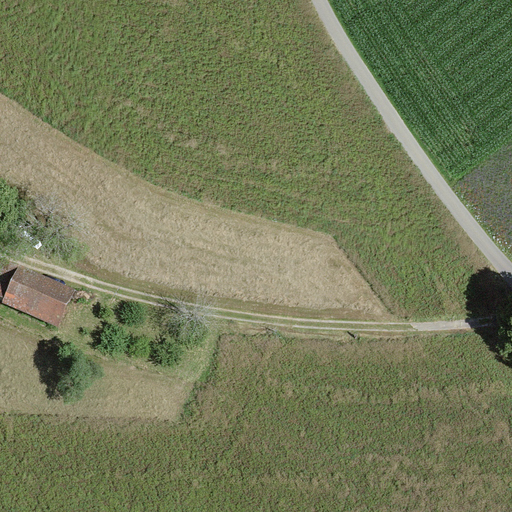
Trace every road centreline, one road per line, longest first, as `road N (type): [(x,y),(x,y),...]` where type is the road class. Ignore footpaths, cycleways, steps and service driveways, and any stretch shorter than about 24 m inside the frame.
road 1 (track): [(0,239),(79,281),(164,308),(280,325),(511,320)]
road 2 (unclassified): [(511,274),(421,161),(320,0)]
